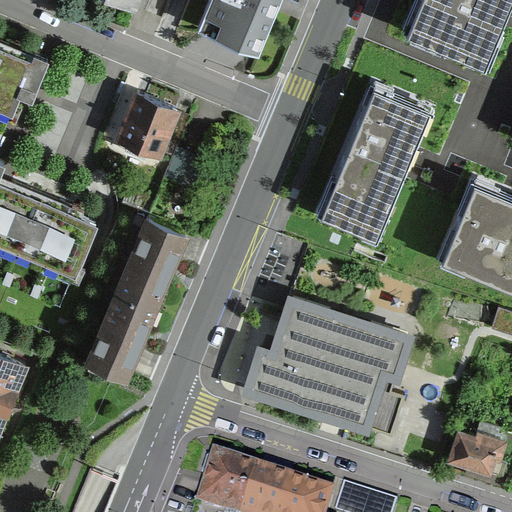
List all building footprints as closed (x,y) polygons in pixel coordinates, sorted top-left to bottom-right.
[(123,0),(144,8),(147,0),(123,0)] [(283,0),(211,0),(206,15),(223,22),(216,37),(260,55),(283,0)] [(43,59),(0,41),(0,102),(21,112),(29,93),(43,99),(59,59),(45,53),(43,59)] [(184,109),(143,91),(123,139),(163,157),(184,109)] [(0,245),(75,277),(97,224),(3,184),(11,166),(0,161),(0,245)] [(189,241),(146,222),(115,295),(157,313),(189,241)] [(411,331),(284,291),(266,347),(252,343),(237,391),(367,432),(369,426),(388,432),(401,394),(388,390),(391,380),(396,381),(411,331)] [(157,313),(115,295),(84,367),(127,385),(157,313)] [(0,356),(0,383),(18,390),(27,367),(0,356)] [(0,383),(0,409),(9,413),(18,390),(0,383)] [(9,413),(0,409),(0,436),(9,413)] [(511,449),(511,441),(465,428),(455,461),(504,476),(511,449)] [(214,456),(198,509),(208,511),(334,511),(340,495),(214,456)]
